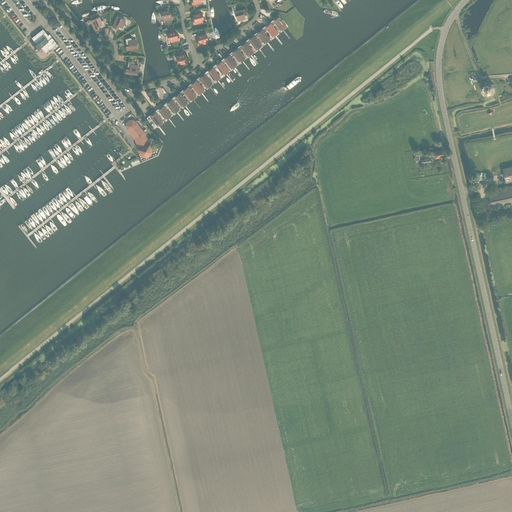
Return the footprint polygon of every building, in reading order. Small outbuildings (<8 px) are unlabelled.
[(169,10),(167,10),(167,8),(163,9),(164,11),(161,12),(162,18),(163,17),(164,20),(173,19),(172,16),(171,16),(169,10)] [(246,9),(235,12),(236,16),(238,21),(241,20),(242,22),(248,20),(247,15),(244,15),(244,14),(247,13),(246,9)] [(195,14),(193,15),(194,21),(193,21),(194,24),(202,22),(202,19),(203,19),(202,13),(199,13),(198,11),(194,12),(195,14)] [(121,18),(117,16),(112,27),(116,28),(118,26),(119,26),(118,28),(123,31),(126,25),(124,24),(125,20),(121,18)] [(281,30),(286,26),(279,16),(274,20),(281,30)] [(95,19),(90,20),(95,31),(99,29),(98,26),(99,26),(100,28),(105,26),(103,20),(101,21),(99,17),(95,19)] [(270,22),(270,23),(265,27),(273,36),(278,32),(270,22)] [(262,28),(261,29),(262,29),(257,33),(265,43),(270,39),(262,28)] [(43,29),(32,38),(36,44),(34,45),(34,46),(33,47),(33,48),(34,49),(34,50),(35,50),(36,50),(37,50),(38,50),(39,49),(38,48),(39,47),(41,46),(46,53),(57,44),(52,37),(48,40),(46,37),(48,35),(43,29)] [(176,31),(174,32),(173,29),(170,30),(170,33),(167,33),(168,39),(170,39),(171,42),(179,40),(179,37),(177,37),(176,31)] [(199,36),(197,36),(199,42),(198,42),(198,45),(207,43),(206,40),(208,40),(206,34),(203,35),(202,32),(199,33),(199,36)] [(253,35),(254,36),(249,39),(256,49),(261,45),(253,35)] [(127,50),(138,48),(137,44),(136,39),(132,40),(131,38),(125,39),(126,44),(129,44),(129,45),(126,46),(127,50)] [(245,41),(246,42),(241,46),(248,55),(253,51),(245,41)] [(237,48),(233,52),(240,62),(245,58),(237,47),(237,48)] [(182,52),(179,53),(179,55),(176,56),(178,62),(179,62),(180,64),(189,62),(187,56),(186,57),(185,54),(183,54),(182,52)] [(229,54),(228,54),(229,55),(224,59),(232,68),(237,64),(229,54)] [(220,60),(221,61),(216,65),(223,74),(228,70),(221,60),(220,60)] [(126,69),(126,73),(137,75),(138,70),(137,70),(138,65),(134,65),(134,63),(128,62),(128,64),(127,67),(130,68),(129,69),(126,69)] [(212,67),(213,68),(208,71),(215,81),(220,77),(212,67)] [(204,73),(204,74),(200,78),(207,87),(212,83),(204,73)] [(196,79),(196,80),(191,84),(199,93),(204,90),(196,79)] [(491,92),(493,89),(492,86),(488,85),(485,86),(484,89),(485,92),(488,94),(491,92)] [(196,96),(188,86),(187,86),(188,87),(183,90),(191,100),(196,96)] [(179,92),(180,93),(175,97),(182,106),(187,102),(179,92)] [(171,99),(172,99),(167,103),(174,113),(179,109),(171,98),(171,99)] [(163,105),(163,106),(159,109),(166,119),(171,115),(163,105)] [(152,115),(150,116),(152,119),(158,125),(163,121),(155,111),(154,111),(155,112),(152,115)] [(126,125),(127,128),(134,138),(140,152),(142,154),(146,155),(149,153),(150,151),(150,147),(145,136),(148,135),(146,131),(144,133),(144,132),(135,122),(133,120),(129,120),(127,122),(126,125)] [(441,156),(444,155),(443,150),(434,152),(431,153),(432,159),(435,158),(441,157),(441,156)] [(511,166),(503,168),(506,182),(511,180),(511,166)] [(493,211),(511,206),(511,185),(489,191),(493,211)]
